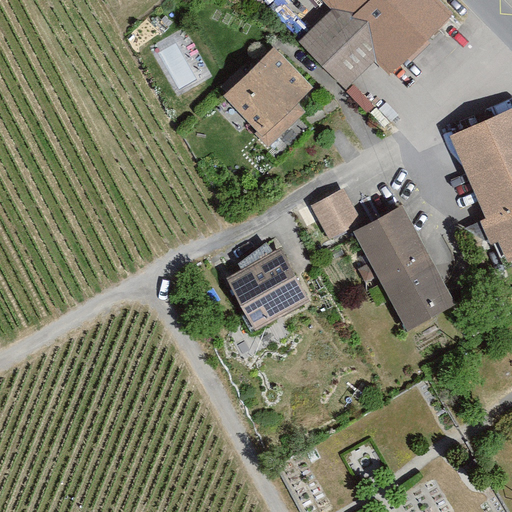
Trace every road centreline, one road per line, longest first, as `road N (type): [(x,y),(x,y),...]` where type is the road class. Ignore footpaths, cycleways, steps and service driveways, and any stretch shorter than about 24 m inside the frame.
road 1 (unclassified): [(284,511),(151,279),(414,132),(511,61)]
road 2 (track): [(0,355),(151,279)]
